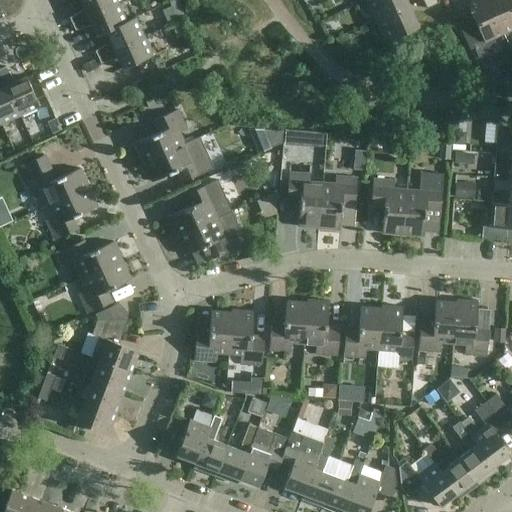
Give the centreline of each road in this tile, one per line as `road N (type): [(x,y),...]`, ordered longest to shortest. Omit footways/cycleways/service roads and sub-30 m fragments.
road 1 (residential): [(511,273),(322,262),(168,299)]
road 2 (residential): [(168,299),(45,16)]
road 3 (residential): [(126,472),(169,371),(176,330),(168,299)]
road 4 (unclassified): [(0,423),(126,472)]
